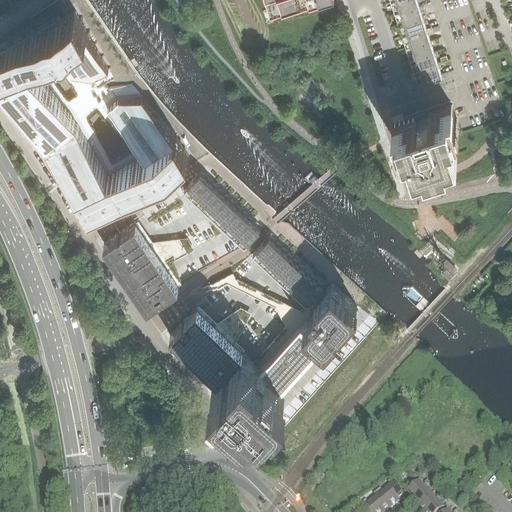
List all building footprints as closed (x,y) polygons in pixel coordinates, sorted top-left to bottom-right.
[(263,0),(269,18),(300,8),(300,6),(308,3),(309,6),(325,0),(263,0)] [(419,6),(416,0),(397,0),(390,2),(394,14),(419,6)] [(423,17),(419,6),(394,14),(398,25),(423,17)] [(141,100),(120,109),(110,117),(145,155),(107,179),(75,127),(28,66),(55,51),(69,77),(89,82),(106,73),(84,34),(72,13),(46,28),(13,46),(0,53),(0,92),(43,148),(74,200),(87,220),(162,174),(187,158),(174,137),(141,100)] [(426,29),(423,17),(398,25),(401,37),(426,29)] [(430,40),(426,29),(401,37),(405,48),(430,40)] [(434,52),(430,40),(405,48),(409,60),(434,52)] [(438,63),(434,52),(409,60),(413,71),(438,63)] [(438,63),(413,71),(417,83),(441,75),(438,63)] [(407,143),(415,165),(457,152),(450,129),(458,126),(451,105),(428,112),(429,116),(417,120),(415,116),(392,124),(399,146),(407,143)] [(200,171),(184,187),(245,243),(248,240),(260,227),(200,171)] [(303,179),(319,192),(324,187),(311,172),(303,179)] [(287,202),(281,207),(292,217),(292,216),(295,210),(287,202)] [(135,223),(104,243),(147,306),(178,285),(135,223)] [(269,235),(254,252),(307,301),(323,285),(269,235)] [(440,272),(441,272),(449,280),(452,277),(454,273),(453,272),(457,268),(452,264),(446,259),(440,265),(443,268),(444,268),(440,272)] [(314,312),(303,324),(322,341),(338,324),(339,325),(356,306),(331,283),(314,302),(316,303),(310,309),(314,312)] [(432,324),(440,315),(423,298),(415,307),(432,324)] [(197,308),(171,335),(216,378),(242,352),(197,308)] [(300,327),(262,370),(279,385),(317,342),(300,327)] [(213,384),(211,386),(243,414),(253,423),(283,389),(279,385),(262,370),(242,352),(213,384)] [(390,485),(386,488),(398,502),(405,496),(391,478),(387,481),(390,485)] [(406,492),(412,499),(430,482),(427,479),(424,482),(425,484),(424,485),(419,480),(406,492)] [(419,505),(432,493),(428,489),(429,487),(430,488),(433,486),(430,482),(412,499),(419,505)] [(391,508),(398,502),(386,488),(383,490),(381,487),(377,490),(391,508)] [(375,497),(372,499),(383,511),(385,511),(391,508),(377,490),(373,493),(375,497)] [(419,505),(425,511),(443,495),(440,493),(436,496),(437,497),(436,498),(432,493),(419,505)] [(424,511),(438,511),(444,507),(440,502),(441,501),(442,502),(446,499),(443,495),(425,511),(424,511)] [(370,511),(383,511),(372,499),(368,502),(366,499),(363,502),(370,511)]
